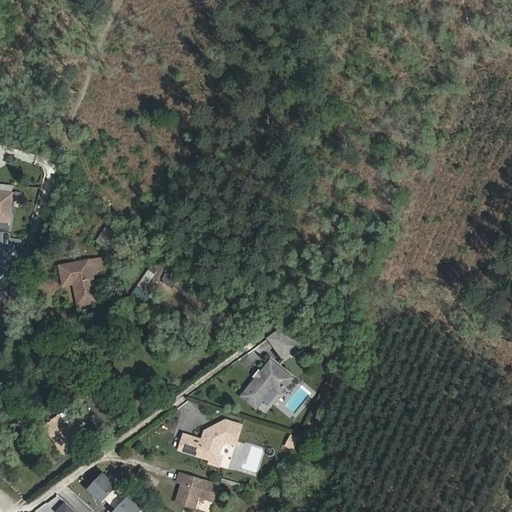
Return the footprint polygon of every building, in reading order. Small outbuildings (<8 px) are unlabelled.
[(0,220),(12,222),(15,194),(0,192),(0,220)] [(108,249),(116,237),(117,235),(106,227),(97,240),(108,249)] [(104,257),(60,266),(65,287),(73,285),(78,307),(101,302),(94,272),(107,269),(104,257)] [(172,287),(179,271),(170,267),(163,283),(172,287)] [(128,299),(142,310),(156,292),(148,286),(156,274),(150,270),(128,299)] [(292,337),(280,330),(270,337),(278,348),(292,337)] [(292,337),(278,348),(287,354),(302,343),(292,337)] [(293,381),(271,362),(262,373),(264,375),(259,381),(257,379),(243,397),(258,409),(274,390),(287,388),(293,381)] [(82,377),(71,385),(81,400),(93,392),(82,377)] [(64,411),(61,414),(72,429),(75,427),(78,424),(68,409),(64,411)] [(72,429),(61,414),(43,426),(63,455),(81,442),(72,429)] [(227,424),(223,423),(208,431),(209,433),(227,424)] [(199,443),(181,437),(176,452),(207,462),(214,458),(215,458),(217,449),(225,446),(231,448),(238,428),(227,424),(209,433),(208,431),(202,434),(199,443)] [(299,442),(290,438),(283,450),(292,455),(299,442)] [(216,469),(219,459),(215,458),(214,458),(207,462),(206,466),(216,469)] [(155,486),(138,472),(131,481),(148,494),(155,486)] [(115,487),(101,474),(86,490),(100,503),(115,487)] [(176,476),(174,484),(179,486),(172,505),(191,511),(194,499),(209,503),(214,488),(196,482),(195,484),(192,483),(193,481),(176,476)] [(126,498),(112,511),(139,511),(140,511),(126,498)]
